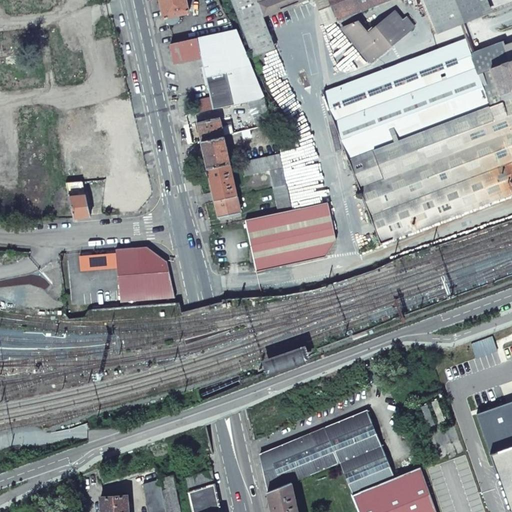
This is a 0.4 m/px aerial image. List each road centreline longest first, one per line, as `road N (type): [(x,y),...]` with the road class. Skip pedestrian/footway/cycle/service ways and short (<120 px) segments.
road 1 (residential): [(511,295),(0,482)]
road 2 (secondary): [(184,223),(249,511)]
road 3 (secondary): [(134,0),(184,223)]
road 4 (residential): [(0,234),(184,223)]
